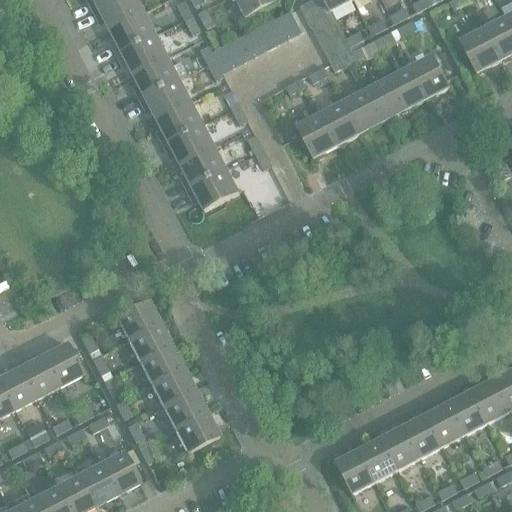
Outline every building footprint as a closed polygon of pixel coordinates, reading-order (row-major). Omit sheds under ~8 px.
[(92,15),(120,0),(91,0),(93,3),(87,6),(92,15)] [(110,34),(143,17),(133,0),(120,0),(92,15),(97,25),(103,22),(110,34)] [(189,0),(195,9),(202,6),(198,0),(189,0)] [(233,0),(245,21),(254,17),(278,5),(274,0),(233,0)] [(311,32),(332,21),(329,15),(321,0),(319,0),(300,10),(311,32)] [(321,0),(329,15),(351,3),(349,0),(321,0)] [(416,15),(431,7),(427,0),(413,7),(416,15)] [(466,0),(460,0),(450,6),(454,13),(469,5),(466,0)] [(185,24),(192,20),(184,5),(177,9),(185,24)] [(395,27),(408,19),(405,11),(390,19),(395,27)] [(199,17),(206,32),(213,28),(206,14),(199,17)] [(279,21),(290,42),(302,37),(290,15),(279,21)] [(115,60),(155,40),(143,17),(110,34),(117,48),(111,51),(115,60)] [(192,20),(185,24),(193,39),(201,35),(192,20)] [(268,27),(279,48),(290,42),(279,21),(268,27)] [(332,21),(311,32),(316,40),(336,29),(332,21)] [(482,34),(499,65),(511,58),(511,33),(506,22),(482,34)] [(372,38),(386,31),(382,23),(368,30),(372,38)] [(412,24),(398,32),(402,40),(416,32),(412,24)] [(257,33),(268,54),(279,48),(268,27),(257,33)] [(320,49),(341,38),(336,29),(316,40),(320,49)] [(245,38),(257,60),(268,54),(257,33),(245,38)] [(499,65),(482,34),(460,46),(477,77),(499,65)] [(347,51),(362,43),(359,36),(343,43),(345,47),(347,51)] [(390,36),(375,44),(379,51),(394,43),(390,36)] [(234,44),(245,66),(257,60),(245,38),(234,44)] [(325,58),(345,47),(343,43),(341,38),(320,49),(325,58)] [(133,80),(167,62),(155,40),(115,60),(121,70),(127,67),(133,80)] [(223,50),(234,72),(245,66),(234,44),(223,50)] [(350,56),(347,51),(345,47),(325,58),(330,67),(345,59),(350,56)] [(216,65),(211,56),(208,50),(200,54),(208,70),(216,65)] [(211,56),(216,65),(223,78),(234,72),(223,50),(211,56)] [(360,51),(350,56),(345,59),(349,68),(364,60),(360,51)] [(330,67),(330,68),(334,75),(349,68),(345,59),(330,67)] [(409,72),(426,104),(449,92),(432,60),(409,72)] [(139,105),(179,85),(167,62),(133,80),(140,92),(134,95),(139,105)] [(224,80),(223,78),(216,65),(208,70),(216,84),(224,80)] [(323,71),(308,79),(313,88),(328,80),(323,71)] [(387,84),(403,115),(426,104),(409,72),(387,84)] [(301,83),(286,91),(290,100),(305,91),(301,83)] [(364,96),(381,127),(403,115),(387,84),(364,96)] [(157,125),(191,107),(179,85),(139,105),(144,115),(150,111),(157,125)] [(231,115),(240,110),(232,95),(223,100),(231,115)] [(342,108),(358,139),(381,127),(364,96),(342,108)] [(163,150),(203,130),(191,107),(157,125),(164,138),(158,141),(163,150)] [(319,119),(336,151),(358,139),(342,108),(319,119)] [(240,110),(231,115),(239,130),(248,125),(240,110)] [(336,151),(319,119),(297,131),(313,163),(336,151)] [(181,170),(214,152),(203,130),(163,150),(168,160),(174,157),(181,170)] [(254,159),(263,155),(255,140),(247,145),(254,159)] [(186,196),(226,175),(214,152),(181,170),(187,182),(181,186),(186,196)] [(263,155),(254,159),(262,175),(271,170),(263,155)] [(226,175),(186,196),(191,205),(197,201),(204,215),(238,197),(226,175)] [(128,344),(160,328),(148,305),(116,322),(128,344)] [(160,328),(128,344),(140,367),(171,351),(160,328)] [(81,342),(89,357),(97,353),(89,338),(81,342)] [(44,360),(60,391),(83,380),(66,348),(44,360)] [(171,351),(140,367),(152,390),(183,373),(171,351)] [(60,391),(44,360),(21,372),(37,403),(60,391)] [(93,365),(100,379),(109,375),(101,360),(93,365)] [(37,403),(21,372),(0,382),(0,385),(15,415),(37,403)] [(183,373),(152,390),(164,412),(195,396),(183,373)] [(511,374),(494,384),(510,415),(511,413),(511,374)] [(104,387),(112,401),(120,397),(113,382),(104,387)] [(472,396),(488,427),(510,415),(494,384),(472,396)] [(0,422),(15,415),(0,385),(0,422)] [(195,396),(164,412),(176,435),(207,419),(195,396)] [(449,408),(465,439),(488,427),(472,396),(449,408)] [(116,409),(124,423),(132,419),(124,405),(116,409)] [(426,419),(443,450),(465,439),(449,408),(426,419)] [(79,428),(94,420),(90,412),(75,419),(79,428)] [(207,419),(176,435),(187,458),(219,441),(207,419)] [(404,431),(420,462),(443,450),(426,419),(404,431)] [(106,421),(90,429),(95,438),(110,429),(106,421)] [(57,439),(71,432),(67,424),(53,431),(57,439)] [(128,431),(136,446),(144,442),(136,427),(128,431)] [(381,443),(397,474),(420,462),(404,431),(381,443)] [(83,433),(68,441),(72,449),(88,441),(83,433)] [(34,451),(49,443),(45,435),(30,443),(34,451)] [(358,455),(375,486),(397,474),(381,443),(358,455)] [(62,444),(46,452),(50,461),(66,452),(62,444)] [(12,462),(27,455),(23,447),(8,455),(12,462)] [(139,453),(147,468),(155,464),(148,449),(139,453)] [(375,486),(358,455),(336,467),(352,498),(375,486)] [(39,456),(23,464),(28,472),(44,464),(39,456)] [(101,470),(117,500),(140,488),(123,458),(101,470)] [(487,481),(502,473),(498,466),(483,473),(487,481)] [(16,468),(1,476),(5,484),(21,476),(16,468)] [(78,481),(94,511),(117,500),(101,470),(78,481)] [(511,477),(511,475),(497,483),(501,490),(511,484),(511,477)] [(465,492),(479,485),(475,478),(461,484),(465,492)] [(55,493),(65,511),(93,511),(94,511),(78,481),(55,493)] [(489,487),(475,494),(478,502),(493,494),(489,487)] [(443,503),(457,496),(453,489),(439,496),(443,503)] [(33,504),(36,511),(65,511),(55,493),(33,504)] [(468,498),(452,506),(454,511),(458,511),(471,506),(468,498)] [(418,511),(426,511),(435,508),(431,500),(416,508),(418,511)]
